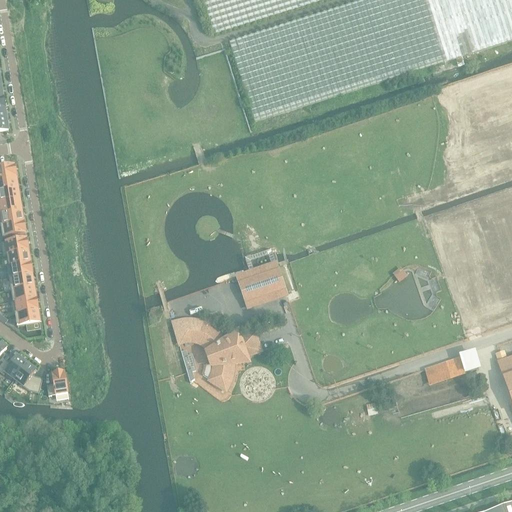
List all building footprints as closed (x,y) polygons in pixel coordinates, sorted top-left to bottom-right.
[(327,0),(201,0),(212,36),(327,0)] [(511,0),(365,0),(305,19),(229,43),(254,123),(383,83),(496,47),(511,41),(511,0)] [(7,121),(0,121),(0,133),(8,132),(7,121)] [(0,181),(16,179),(16,178),(17,178),(16,172),(15,172),(14,167),(0,169),(0,181)] [(0,192),(18,190),(16,179),(0,181),(0,192)] [(0,204),(20,201),(18,190),(0,192),(0,204)] [(0,215),(22,212),(20,201),(0,204),(0,215)] [(22,217),(22,212),(0,215),(0,227),(1,227),(23,224),(23,223),(25,223),(24,217),(22,217)] [(24,228),(23,224),(1,227),(2,239),(25,235),(25,234),(27,234),(26,228),(24,228)] [(26,241),(1,245),(3,257),(8,256),(28,253),(28,252),(29,252),(28,245),(27,245),(26,241)] [(28,253),(8,256),(10,268),(30,264),(28,253)] [(11,280),(32,276),(30,264),(10,268),(11,280)] [(276,266),(237,279),(237,280),(239,284),(247,309),(286,295),(277,271),(276,266)] [(400,269),(392,275),(399,284),(407,278),(400,269)] [(9,280),(11,292),(34,288),(32,276),(11,280),(9,280)] [(11,292),(13,304),(36,300),(34,288),(11,292)] [(36,300),(13,304),(11,304),(13,316),(15,316),(38,312),(36,300)] [(38,312),(15,316),(17,327),(40,324),(40,323),(41,323),(40,316),(38,316),(38,312)] [(181,326),(177,327),(182,343),(185,342),(190,342),(194,343),(201,345),(202,345),(207,349),(208,350),(211,354),(213,359),(215,365),(214,371),(213,377),(211,381),(225,389),(228,384),(229,381),(229,380),(230,378),(231,371),(231,365),(236,364),(248,363),(246,357),(258,352),(253,336),(240,341),(238,334),(228,341),(225,336),(217,329),(212,326),(215,319),(207,316),(205,323),(203,322),(199,321),(195,321),(191,320),(191,321),(191,325),(189,325),(184,325),(181,326)] [(0,369),(6,362),(8,358),(3,354),(6,350),(5,349),(6,347),(0,342),(0,369)] [(499,351),(501,359),(511,357),(508,349),(499,351)] [(477,351),(460,354),(464,374),(480,371),(477,351)] [(192,373),(196,371),(192,355),(187,357),(186,352),(181,353),(190,384),(194,381),(192,373)] [(6,362),(0,369),(0,373),(4,377),(5,375),(14,382),(26,365),(17,358),(11,366),(6,362)] [(511,393),(511,361),(502,365),(511,393)] [(26,365),(14,382),(28,393),(38,395),(42,380),(35,379),(32,377),(36,372),(26,365)] [(53,386),(46,387),(48,398),(67,395),(64,374),(62,374),(61,372),(54,374),(54,376),(52,376),(53,386)] [(496,395),(495,405),(503,406),(503,396),(496,395)]
